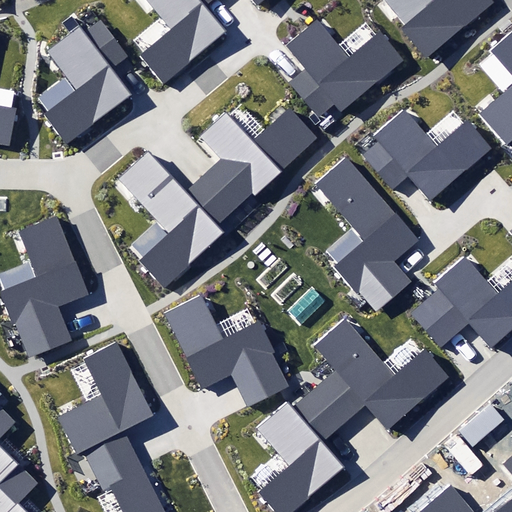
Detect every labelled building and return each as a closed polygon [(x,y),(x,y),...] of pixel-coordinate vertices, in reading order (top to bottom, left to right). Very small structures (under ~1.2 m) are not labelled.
[(213,0),(144,0),(168,29),(136,55),(163,87),(229,32),(207,6),(213,0)] [(249,0),(257,9),(267,0),(249,0)] [(386,0),(407,25),(402,29),(428,59),(494,4),(490,0),(386,0)] [(43,114),(65,145),(133,96),(113,68),(128,57),(102,21),(84,34),(80,28),(48,51),(67,77),(38,98),(48,111),(43,114)] [(317,21),(288,46),(306,67),(288,82),(317,117),(333,104),(342,114),(404,61),(380,32),(349,58),(317,21)] [(511,144),(511,29),(488,51),(511,78),(511,82),(476,115),(507,149),(511,144)] [(0,146),(10,149),(17,109),(10,108),(13,91),(0,88),(0,146)] [(224,157),(203,175),(234,208),(249,193),(254,198),(318,139),(291,109),(253,144),(227,116),(205,136),(224,157)] [(408,176),(431,202),(492,149),(467,120),(438,146),(406,109),(376,135),(381,140),(363,156),(392,190),(408,176)] [(234,208),(203,175),(185,192),(149,152),(121,178),(171,233),(142,260),(166,285),(223,233),(215,225),(234,208)] [(377,309),(410,281),(392,261),(418,239),(348,156),(316,183),(365,241),(334,267),(356,294),(361,290),(377,309)] [(0,290),(29,359),(72,341),(57,306),(89,292),(56,216),(19,232),(38,275),(0,290)] [(469,324),(492,349),(511,331),(511,281),(496,295),(464,258),(435,284),(439,289),(411,313),(441,348),(469,324)] [(230,374),(246,407),(289,387),(258,323),(224,339),(202,295),(164,313),(200,389),(230,374)] [(336,368),(314,387),(343,421),(365,403),(386,428),(446,377),(424,351),(396,375),(348,320),(317,346),(336,368)] [(84,451),(94,471),(136,450),(126,431),(156,415),(117,340),(82,358),(101,394),(56,417),(76,455),(84,451)] [(343,421),(314,387),(292,406),(289,402),(260,427),(293,465),(260,494),(275,511),(290,511),(342,468),(319,442),(343,421)] [(0,433),(12,421),(0,409),(0,433)] [(0,511),(6,511),(15,504),(35,484),(0,450),(0,511)] [(167,511),(136,450),(94,471),(104,489),(111,486),(113,489),(124,511),(167,511)] [(511,455),(502,464),(511,476),(511,455)] [(422,511),(511,511),(511,500),(497,511),(474,511),(452,485),(421,510),(422,511)]
